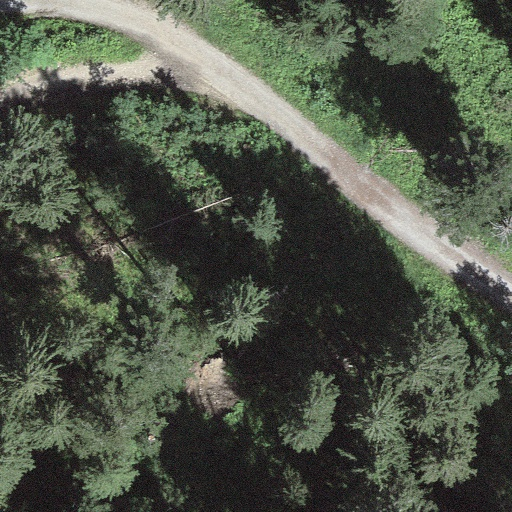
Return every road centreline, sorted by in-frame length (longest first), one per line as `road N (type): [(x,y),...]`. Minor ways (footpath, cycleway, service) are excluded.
road 1 (track): [(511,289),(178,38),(87,0)]
road 2 (track): [(0,103),(178,38)]
